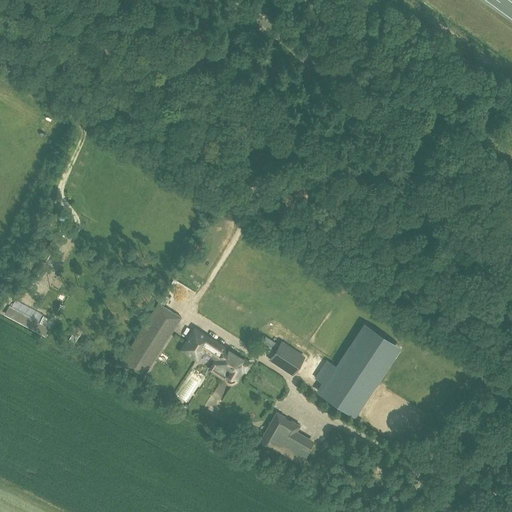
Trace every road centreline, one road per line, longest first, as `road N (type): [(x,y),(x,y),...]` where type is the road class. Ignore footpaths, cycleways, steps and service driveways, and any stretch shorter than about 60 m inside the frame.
road 1 (unclassified): [(511,239),(229,0)]
road 2 (unclassified): [(393,511),(511,386)]
